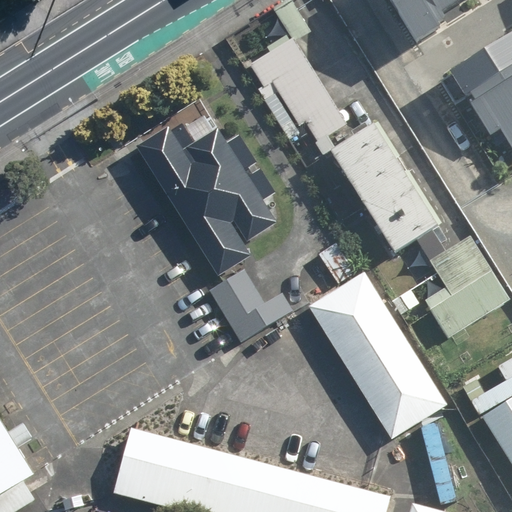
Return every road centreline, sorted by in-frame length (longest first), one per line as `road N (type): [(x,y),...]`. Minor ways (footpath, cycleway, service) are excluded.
road 1 (unknown): [(178,358),(231,375),(367,448)]
road 2 (secondary): [(0,103),(159,0)]
